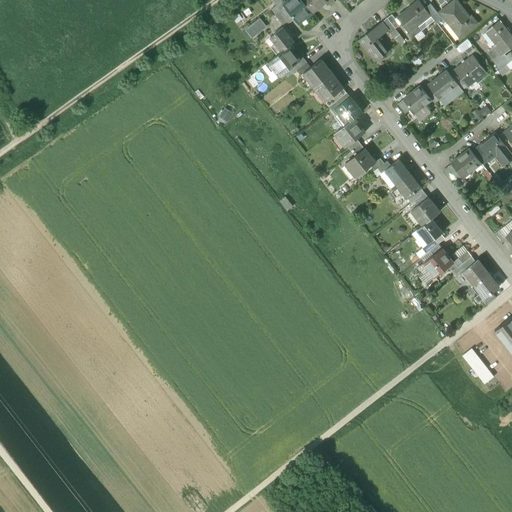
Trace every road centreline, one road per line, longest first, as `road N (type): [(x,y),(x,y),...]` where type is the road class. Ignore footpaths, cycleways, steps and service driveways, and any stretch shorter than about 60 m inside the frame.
road 1 (residential): [(511,275),(350,72),(343,45),(354,24),(385,0)]
road 2 (track): [(230,511),(443,346)]
road 3 (track): [(0,157),(217,0)]
